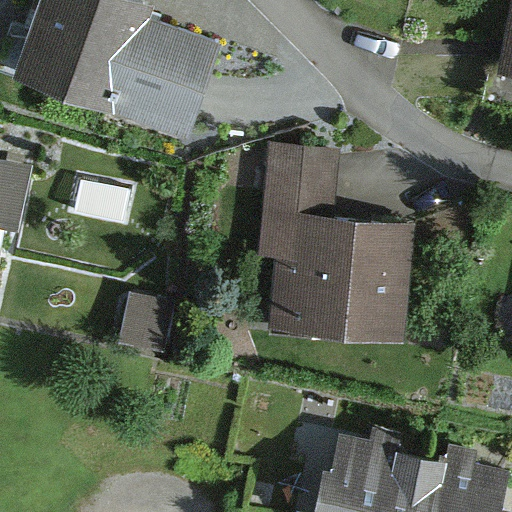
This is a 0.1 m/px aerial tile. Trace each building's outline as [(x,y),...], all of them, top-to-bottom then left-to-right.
[(211,41),(105,0),(16,0),(0,41),(0,80),(169,146),(211,41)] [(0,230),(13,155),(0,152),(0,230)] [(332,161),(256,153),(238,325),(389,341),(401,221),(327,213),(332,161)] [(407,511),(421,447),(335,429),(316,511),(407,511)] [(498,511),(508,466),(421,447),(407,511),(498,511)]
